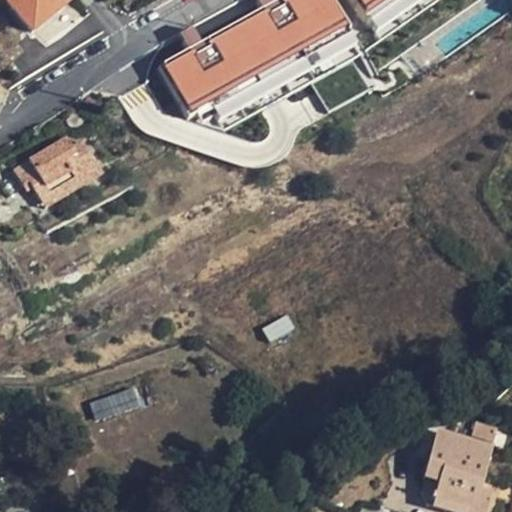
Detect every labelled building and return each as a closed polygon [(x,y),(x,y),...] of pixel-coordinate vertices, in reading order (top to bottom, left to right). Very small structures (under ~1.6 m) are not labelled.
[(58,0),(7,0),(3,4),(30,34),(64,6),(58,0)] [(331,0),(286,0),(162,67),(193,124),(265,86),(352,39),(331,0)] [(349,0),(363,19),(390,0),(349,0)] [(9,177),(19,191),(26,187),(33,196),(40,208),(73,185),(80,196),(104,179),(79,141),(68,149),(63,142),(9,177)] [(47,219),(80,196),(73,185),(40,208),(47,219)] [(26,187),(19,191),(25,201),(33,196),(26,187)] [(431,441),(422,482),(436,485),(432,504),(464,511),(485,511),(489,498),(479,495),(487,454),(431,441)] [(436,485),(422,482),(418,499),(426,511),(430,511),(464,511),(432,504),(436,485)]
